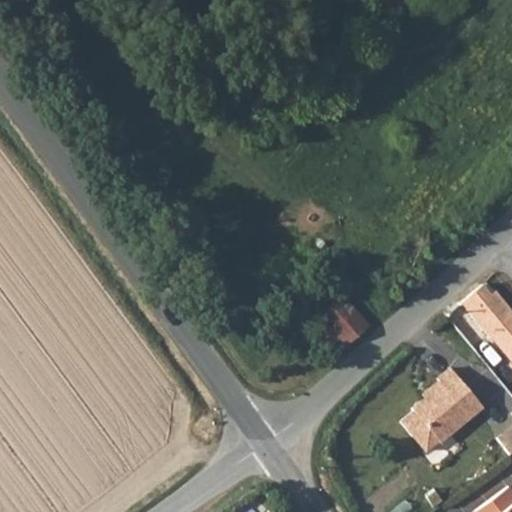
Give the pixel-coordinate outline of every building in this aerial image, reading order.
[(494,295),(482,287),(464,303),(511,358),(511,310),(498,292),(494,295)] [(321,318),(334,333),(346,348),(370,327),(345,300),(321,318)] [(334,358),(346,348),(334,333),(321,343),(334,358)] [(405,418),(393,428),(417,457),(429,447),(432,450),(476,415),(444,375),(431,386),(435,391),(404,416),(405,418)] [(490,443),(502,459),(511,451),(511,430),(510,428),(490,443)] [(484,511),(511,511),(511,480),(480,507),(484,511)]
